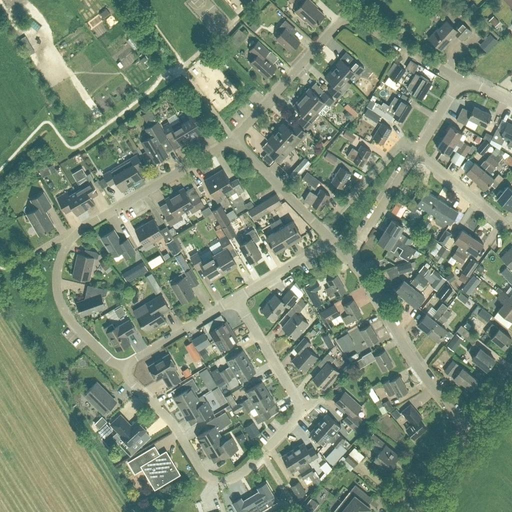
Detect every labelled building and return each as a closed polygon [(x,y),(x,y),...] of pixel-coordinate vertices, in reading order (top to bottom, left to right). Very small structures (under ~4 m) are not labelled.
[(313,27),(324,15),(313,5),(314,4),(309,0),(304,0),(295,11),(305,21),(306,20),(313,27)] [(108,13),(103,17),(108,24),(114,19),(108,13)] [(491,15),(486,20),(493,25),(497,21),(491,15)] [(291,51),(300,41),(290,33),(294,28),(285,20),(277,28),(281,32),(276,38),(291,51)] [(462,40),(471,31),(461,21),(455,28),(446,20),(438,28),(437,28),(428,37),(441,50),(456,34),(462,40)] [(244,43),(250,47),(254,41),(249,37),(244,43)] [(266,78),(276,67),(264,56),(269,51),(258,41),(249,50),(256,56),(250,63),(266,78)] [(332,68),(346,80),(354,71),(358,75),(364,68),(354,60),(349,66),(340,59),(332,68)] [(397,64),(389,76),(397,82),(405,70),(397,64)] [(350,84),(346,80),(332,68),(324,77),(333,84),(327,89),(337,98),(350,84)] [(415,73),(407,86),(408,90),(422,99),(431,83),(415,73)] [(309,88),(301,97),(319,113),(320,113),(322,115),(330,107),(328,106),(334,100),(324,91),(319,97),(309,88)] [(393,103),(397,95),(392,93),(388,100),(393,103)] [(311,122),(319,113),(301,97),(293,105),(303,114),(298,120),(307,129),(312,123),(311,122)] [(163,112),(169,108),(163,99),(157,103),(163,112)] [(402,121),(411,106),(401,100),(392,115),(402,121)] [(386,101),(383,107),(388,110),(392,103),(386,101)] [(474,106),(471,112),(462,107),(459,113),(457,112),(454,119),(465,124),(468,118),(485,127),(491,114),(474,106)] [(366,107),(357,124),(364,128),(370,117),(375,120),(378,113),(366,107)] [(190,118),(182,123),(192,140),(202,134),(198,128),(204,125),(200,119),(194,108),(187,112),(190,118)] [(166,137),(157,122),(150,110),(145,113),(152,125),(146,129),(151,138),(142,143),(154,164),(167,155),(160,142),(166,137)] [(128,115),(122,119),(125,124),(131,121),(128,115)] [(182,123),(180,119),(171,124),(170,122),(163,127),(169,138),(174,134),(181,146),(192,140),(182,123)] [(275,131),(293,147),(306,133),(296,124),(291,130),(283,122),(275,131)] [(511,124),(507,122),(502,132),(496,129),(491,139),(501,144),(505,136),(511,139),(508,145),(511,146),(511,124)] [(382,144),(392,129),(381,123),(372,138),(382,144)] [(468,151),(468,152),(471,154),(475,146),(472,145),(470,147),(458,139),(462,132),(450,125),(443,136),(468,151)] [(279,162),(293,147),(275,131),(267,140),(275,147),(269,154),(279,162)] [(451,149),(458,153),(453,162),(460,166),(468,152),(468,151),(443,136),(437,148),(448,154),(451,149)] [(478,147),(484,152),(490,144),(485,139),(478,147)] [(361,145),(357,151),(352,147),(346,156),(352,160),(362,166),(371,151),(361,145)] [(465,171),(475,180),(494,159),(493,158),(500,151),(496,147),(490,155),(489,154),(479,166),(474,161),(465,171)] [(120,164),(132,185),(142,179),(137,169),(143,165),(137,154),(130,158),(120,164)] [(205,158),(209,165),(217,161),(213,154),(205,158)] [(302,156),(290,169),(295,174),(307,161),(302,156)] [(494,159),(475,180),(485,189),(494,178),(488,174),(498,163),(494,159)] [(120,164),(110,171),(110,170),(103,174),(109,185),(116,181),(122,191),(132,185),(120,164)] [(341,188),(350,173),(340,167),(331,182),(341,188)] [(213,174),(223,192),(228,189),(231,194),(236,192),(237,194),(244,191),(236,179),(230,182),(222,169),(213,174)] [(307,171),(302,178),(308,183),(313,176),(307,171)] [(81,188),(75,192),(86,210),(95,204),(90,196),(96,192),(89,180),(93,177),(90,172),(76,181),(81,188)] [(223,192),(213,174),(204,180),(217,202),(222,199),(219,194),(223,192)] [(511,190),(507,186),(502,192),(501,191),(500,191),(496,195),(496,197),(497,198),(511,211),(511,210),(511,190)] [(174,193),(184,210),(189,207),(192,213),(204,206),(199,195),(191,200),(183,187),(174,193)] [(320,210),(330,195),(320,189),(310,204),(320,210)] [(429,211),(437,198),(425,190),(421,197),(415,194),(406,208),(414,213),(419,204),(429,211)] [(86,210),(75,192),(69,195),(67,191),(57,198),(64,211),(71,206),(76,215),(86,210)] [(39,235),(54,226),(44,209),(51,205),(43,192),(30,200),(35,208),(26,214),(39,235)] [(184,210),(174,193),(164,198),(172,211),(164,216),(170,226),(183,219),(179,213),(184,210)] [(282,203),(276,194),(250,209),(256,219),(282,203)] [(458,211),(437,198),(429,211),(437,216),(434,221),(443,228),(447,222),(450,224),(458,211)] [(221,226),(230,220),(221,205),(212,210),(221,226)] [(244,210),(229,217),(234,228),(249,221),(244,210)] [(153,218),(144,224),(154,241),(164,236),(153,218)] [(279,218),(274,221),(288,244),(301,237),(292,221),(284,226),(279,218)] [(391,219),(385,230),(410,245),(413,240),(399,232),(403,226),(391,219)] [(288,244),(274,221),(269,223),(274,231),(266,236),(275,252),(288,244)] [(236,233),(229,222),(222,227),(228,237),(236,233)] [(154,241),(144,224),(134,229),(145,247),(154,241)] [(125,257),(135,251),(127,238),(121,242),(114,229),(101,237),(112,256),(121,251),(125,257)] [(249,262),(261,255),(254,243),(259,240),(253,229),(242,235),(246,241),(239,245),(249,262)] [(438,240),(444,245),(452,234),(445,229),(438,240)] [(451,257),(456,260),(472,236),(461,229),(454,240),(460,244),(451,257)] [(415,248),(410,245),(385,230),(378,241),(393,251),(397,245),(403,248),(399,254),(408,260),(415,248)] [(224,248),(213,254),(223,272),(236,264),(228,250),(233,247),(226,235),(219,239),(224,248)] [(483,244),(472,236),(456,260),(461,264),(470,251),(476,255),(483,244)] [(173,238),(165,243),(173,255),(181,250),(173,238)] [(444,245),(443,246),(437,242),(430,252),(435,255),(433,258),(440,263),(450,249),(444,245)] [(500,257),(506,264),(511,270),(511,255),(511,253),(511,246),(500,257)] [(94,257),(98,258),(98,254),(96,251),(85,249),(83,255),(77,253),(72,276),(89,279),(94,257)] [(223,272),(213,254),(202,261),(197,252),(190,256),(197,269),(202,266),(211,279),(223,272)] [(182,267),(187,263),(181,253),(175,256),(182,267)] [(478,263),(471,258),(462,271),(469,276),(478,263)] [(511,272),(506,267),(500,272),(508,280),(511,276),(511,272)] [(190,288),(198,282),(190,269),(185,272),(187,275),(171,285),(182,302),(194,295),(190,288)] [(437,290),(446,279),(434,269),(429,274),(436,279),(431,285),(437,290)] [(395,290),(405,298),(424,275),(419,271),(409,284),(404,280),(395,290)] [(450,274),(448,279),(455,283),(458,278),(450,274)] [(335,296),(345,290),(337,275),(326,281),(329,286),(325,289),(330,297),(334,294),(335,296)] [(424,275),(405,298),(416,306),(424,296),(419,292),(429,279),(424,275)] [(320,288),(317,281),(305,288),(308,295),(320,288)] [(452,289),(444,283),(436,293),(444,299),(452,289)] [(470,295),(474,289),(468,284),(464,290),(470,295)] [(101,296),(106,295),(107,289),(87,285),(84,299),(76,301),(81,315),(105,307),(101,296)] [(495,291),(499,294),(511,304),(511,292),(509,296),(502,291),(498,287),(495,291)] [(288,307),(297,297),(289,290),(281,300),(275,294),(262,310),(273,319),(286,305),(288,307)] [(160,294),(146,302),(144,303),(145,303),(146,303),(149,308),(136,316),(146,333),(166,321),(161,312),(169,308),(160,294)] [(511,313),(511,304),(499,294),(497,298),(504,304),(498,311),(511,322),(511,313)] [(322,303),(318,297),(312,301),(315,307),(322,303)] [(299,298),(296,301),(287,313),(291,317),(282,327),(295,338),(308,323),(297,314),(306,304),(299,298)] [(346,324),(351,321),(362,315),(353,300),(343,306),(348,314),(342,317),(346,324)] [(339,314),(334,304),(319,313),(327,328),(333,324),(331,319),(339,314)] [(492,314),(487,311),(482,307),(478,304),(473,310),(477,313),(487,321),(492,314)] [(417,324),(427,332),(446,309),(441,305),(431,317),(426,313),(417,324)] [(446,309),(427,332),(438,340),(446,330),(441,325),(451,313),(446,309)] [(455,331),(456,330),(461,324),(465,319),(458,313),(448,325),(455,331)] [(119,325),(115,327),(112,323),(103,328),(117,351),(130,343),(126,336),(136,330),(129,319),(119,325)] [(216,340),(231,331),(225,321),(210,331),(216,340)] [(485,331),(491,337),(504,348),(511,338),(499,328),(498,328),(492,323),(485,331)] [(368,346),(378,340),(369,324),(359,330),(368,346)] [(456,330),(466,338),(470,332),(461,324),(456,330)] [(203,331),(189,337),(194,349),(208,343),(203,331)] [(231,331),(216,340),(222,350),(237,341),(231,331)] [(343,349),(353,343),(347,333),(337,339),(343,349)] [(305,371),(317,357),(307,348),(311,343),(304,337),(294,348),(298,352),(292,360),(305,371)] [(486,369),(494,359),(480,347),(480,348),(473,343),(468,350),(474,355),(472,358),(486,369)] [(206,348),(203,350),(199,352),(202,358),(210,353),(206,348)] [(450,359),(453,355),(446,349),(442,353),(450,359)] [(216,381),(249,361),(242,350),(226,360),(230,366),(213,376),(216,381)] [(383,371),(393,365),(384,350),(374,356),(383,371)] [(325,389),(339,373),(329,364),(334,359),(327,353),(317,364),(322,368),(313,379),(325,389)] [(168,386),(180,379),(174,369),(177,368),(168,354),(148,366),(156,380),(162,376),(168,386)] [(351,363),(355,370),(366,364),(362,357),(351,363)] [(437,368),(441,363),(437,360),(433,364),(437,368)] [(470,389),(478,380),(453,360),(444,371),(459,383),(460,381),(470,389)] [(219,386),(226,382),(236,376),(240,382),(256,372),(249,361),(216,381),(219,386)] [(397,397),(408,391),(399,376),(389,381),(388,380),(382,383),(389,396),(395,393),(397,397)] [(180,408),(197,397),(194,391),(198,388),(192,378),(179,386),(182,391),(173,397),(180,408)] [(103,414),(114,404),(109,399),(110,397),(105,392),(106,391),(96,381),(84,394),(103,414)] [(234,413),(242,408),(268,392),(261,381),(245,391),(249,397),(231,408),(234,413)] [(382,414),(392,408),(388,401),(382,405),(373,390),(381,385),(379,382),(367,389),(382,414)] [(275,403),(268,392),(242,408),(245,413),(255,407),(258,413),(253,416),(258,423),(270,415),(266,408),(275,403)] [(353,428),(361,419),(355,413),(361,406),(345,392),(335,403),(348,415),(343,419),(353,428)] [(201,404),(197,397),(180,408),(187,419),(196,414),(199,420),(212,412),(206,401),(201,404)] [(426,428),(419,420),(422,418),(410,404),(401,411),(411,424),(406,429),(414,439),(426,428)] [(130,446),(146,430),(137,420),(131,425),(120,414),(110,424),(120,435),(130,446)] [(341,443),(345,439),(336,432),(341,426),(327,414),(318,423),(341,443)] [(203,446),(221,436),(217,431),(225,426),(218,415),(206,422),(210,428),(197,436),(203,446)] [(104,437),(112,429),(106,423),(98,430),(104,437)] [(347,448),(341,443),(318,423),(309,433),(324,445),(328,440),(343,453),(347,448)] [(342,424),(340,430),(349,433),(351,427),(342,424)] [(353,429),(359,434),(363,430),(360,427),(357,424),(353,429)] [(373,434),(365,444),(371,449),(375,444),(381,450),(374,458),(388,469),(395,460),(394,460),(398,455),(373,434)] [(224,441),(221,436),(203,446),(209,457),(222,449),(226,455),(238,448),(231,437),(224,441)] [(303,442),(292,449),(308,475),(313,472),(307,462),(318,456),(312,447),(308,450),(303,442)] [(362,455),(354,447),(342,464),(350,471),(362,455)] [(308,475),(292,449),(281,456),(291,472),(297,469),(303,478),(308,475)] [(165,452),(151,460),(149,458),(145,452),(129,461),(135,472),(143,468),(147,475),(148,474),(155,486),(163,482),(164,483),(178,474),(173,466),(174,465),(169,456),(168,457),(165,452)] [(266,480),(256,486),(258,489),(251,494),(260,510),(274,501),(277,499),(273,492),(266,480)] [(297,497),(305,492),(299,481),(290,486),(297,497)] [(341,501),(354,511),(366,511),(370,507),(361,500),(367,494),(355,484),(341,501)] [(241,496),(232,501),(238,511),(256,511),(260,510),(251,494),(243,499),(241,496)] [(354,511),(341,501),(332,511),(354,511)]
